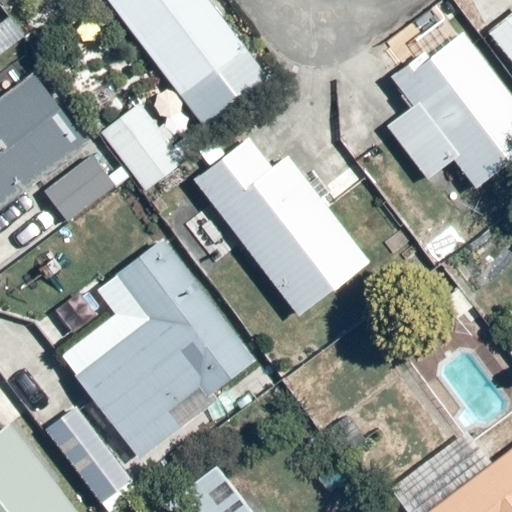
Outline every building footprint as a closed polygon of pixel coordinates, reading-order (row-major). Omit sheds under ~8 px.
[(192,153),(183,142),(268,77),(208,0),(108,0),(168,78),(100,131),(145,189),(172,168),(192,153)] [(511,8),(487,29),(511,60),(511,8)] [(511,153),(511,95),(459,28),(395,79),(413,102),(385,123),(426,176),(453,155),(474,183),(511,153)] [(0,204),(35,178),(82,141),(78,136),(28,70),(0,91),(0,204)] [(271,167),(248,136),(193,178),(297,314),(367,260),(286,155),(271,167)] [(117,185),(89,151),(42,188),(70,223),(117,185)] [(258,358),(157,235),(111,272),(146,315),(118,338),(72,375),(138,456),(258,358)] [(138,487),(76,406),(44,431),(106,511),(138,487)] [(0,511),(74,511),(3,420),(0,421),(0,511)] [(511,511),(511,442),(488,460),(465,428),(388,486),(406,511),(418,511),(423,508),(425,511),(511,511)] [(252,511),(215,462),(164,500),(172,511),(252,511)]
